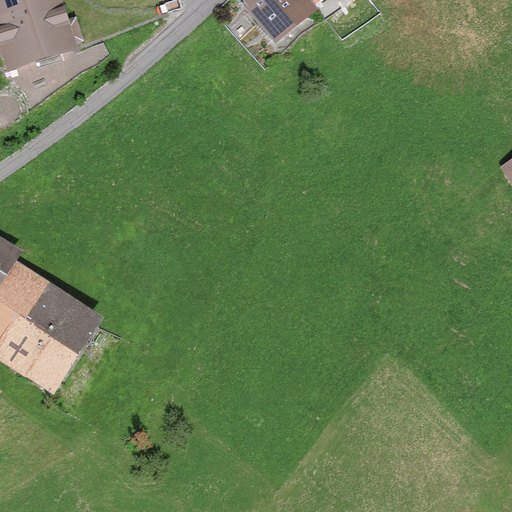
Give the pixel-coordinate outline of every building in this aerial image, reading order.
[(0,0),(0,8),(26,0),(0,0)] [(72,18),(60,21),(53,0),(26,0),(0,8),(0,43),(6,63),(79,40),(72,18)] [(243,0),(277,42),(318,10),(313,5),(309,0),(243,0)] [(0,281),(21,251),(0,235),(0,281)] [(17,261),(0,285),(0,301),(17,314),(25,319),(50,284),(17,261)] [(102,320),(50,284),(25,319),(78,355),(102,320)] [(0,339),(17,314),(0,301),(0,339)] [(78,355),(25,319),(17,314),(0,339),(0,359),(52,394),(78,355)]
